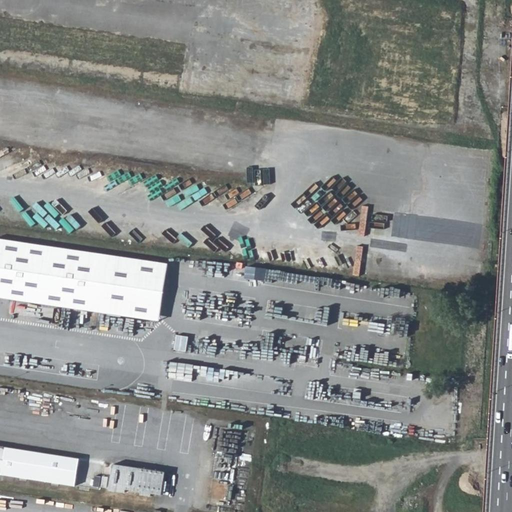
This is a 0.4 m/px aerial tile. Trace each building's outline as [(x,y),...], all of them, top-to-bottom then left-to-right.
[(187,47),(0,22),(0,45),(184,69),(187,47)] [(186,194),(217,199),(219,183),(188,178),(186,194)] [(392,253),(202,225),(199,245),(390,273),(392,253)] [(294,316),(0,272),(0,331),(286,373),(294,316)] [(221,428),(209,505),(231,509),(232,505),(235,505),(237,494),(234,492),(236,479),(239,479),(241,469),(237,468),(240,453),(243,453),(245,444),(241,444),(242,439),(249,440),(250,432),(221,428)] [(165,475),(0,448),(0,472),(14,475),(13,479),(108,494),(109,490),(116,491),(116,494),(124,495),(125,493),(144,496),(143,498),(152,500),(152,497),(161,499),(165,475)]
